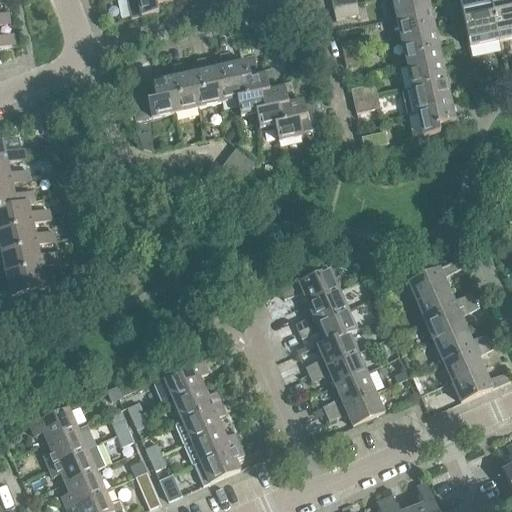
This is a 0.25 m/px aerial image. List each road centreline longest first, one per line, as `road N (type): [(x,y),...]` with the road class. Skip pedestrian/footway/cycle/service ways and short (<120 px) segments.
road 1 (residential): [(87,56),(248,0)]
road 2 (residential): [(317,491),(249,336)]
road 3 (residential): [(345,141),(311,0)]
road 4 (residential): [(439,438),(317,491)]
